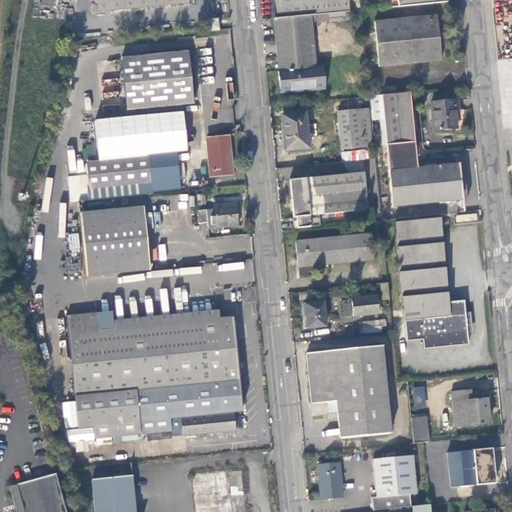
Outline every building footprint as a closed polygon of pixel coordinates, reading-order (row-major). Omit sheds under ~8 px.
[(96,0),(97,12),(188,3),(187,0),(96,0)] [(310,16),(350,12),(348,0),(270,0),(273,20),(310,16)] [(314,55),(310,16),(273,20),(278,72),(315,68),(314,61),(314,55)] [(373,22),(378,67),(441,61),(436,16),(373,22)] [(217,20),(206,21),(207,31),(218,30),(217,20)] [(121,58),(126,109),(192,102),(187,52),(121,58)] [(348,64),(351,94),(365,93),(362,62),(348,64)] [(321,68),(315,68),(278,72),(281,94),(324,89),(321,68)] [(416,155),(409,93),(371,97),(373,120),(384,119),(388,157),(416,155)] [(337,102),(342,150),(371,147),(367,100),(337,102)] [(431,103),(434,131),(455,129),(455,131),(460,130),(464,110),(458,109),(457,100),(431,103)] [(180,113),(93,121),(97,162),(176,153),(185,152),(180,113)] [(283,118),(286,151),(309,149),(307,136),(316,136),(315,125),(306,126),(305,115),(283,118)] [(206,139),(209,176),(231,174),(228,137),(206,139)] [(365,150),(342,152),(343,161),(366,159),(365,150)] [(78,177),(79,189),(88,188),(88,199),(180,189),(176,153),(97,162),(86,163),(87,176),(78,177)] [(417,168),(416,155),(388,157),(392,207),(433,203),(461,200),(457,164),(417,168)] [(297,229),(310,228),(308,216),(368,210),(364,173),(289,180),(293,217),(296,217),(297,229)] [(208,225),(208,229),(238,226),(236,204),(214,206),(214,210),(206,210),(208,225)] [(87,276),(150,270),(143,207),(81,214),(87,276)] [(199,225),(208,225),(206,210),(198,211),(199,225)] [(476,214),(456,216),(457,222),(477,220),(476,214)] [(440,224),(439,215),(394,220),(406,341),(422,339),(423,349),(468,344),(463,300),(448,302),(440,224)] [(295,242),(298,267),(316,265),(372,259),(370,235),(295,242)] [(316,265),(298,267),(299,279),(308,279),(309,273),(316,269),(316,265)] [(351,299),(353,317),(378,314),(376,297),(351,299)] [(303,317),(305,329),(325,326),(323,302),(303,304),(304,317),(303,317)] [(342,304),(343,317),(351,317),(350,303),(342,304)] [(113,311),(67,315),(78,427),(94,426),(95,438),(171,431),(170,419),(181,417),(183,436),(236,431),(235,415),(231,415),(230,413),(242,411),(241,408),(233,322),(233,316),(220,317),(219,310),(210,311),(114,320),(113,311)] [(307,353),(312,404),(336,401),(338,413),(340,438),(390,434),(381,346),(307,353)] [(411,418),(407,381),(397,382),(404,444),(414,444),(411,418)] [(412,387),(413,409),(426,408),(425,386),(412,387)] [(451,392),(454,427),(489,424),(487,398),(472,400),(471,390),(451,392)] [(336,401),(312,404),(313,415),(338,413),(336,401)] [(426,416),(411,418),(414,444),(429,442),(426,416)] [(88,450),(87,441),(77,442),(78,451),(88,450)] [(448,453),(451,488),(495,483),(492,448),(448,453)] [(373,511),(411,507),(410,494),(416,494),(416,492),(418,491),(418,486),(415,486),(412,456),(396,458),(395,452),(385,453),(385,459),(373,460),(377,498),(372,498),(373,511)] [(318,467),(321,500),(343,498),(340,464),(318,467)] [(67,511),(57,475),(18,486),(25,511),(67,511)] [(135,511),(132,476),(92,480),(94,511),(135,511)] [(18,511),(25,511),(18,486),(12,488),(18,511)]
